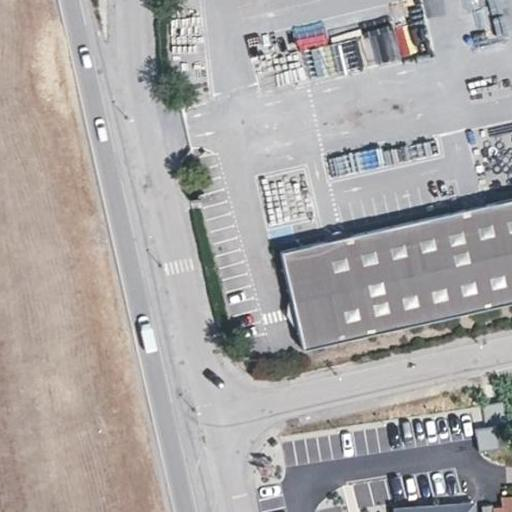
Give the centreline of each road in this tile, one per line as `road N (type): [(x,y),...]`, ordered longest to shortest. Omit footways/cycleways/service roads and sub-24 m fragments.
road 1 (primary): [(193,511),(77,0)]
road 2 (trunk): [(103,511),(35,0)]
road 3 (residential): [(213,417),(133,58),(133,0)]
road 4 (residential): [(213,417),(511,351)]
